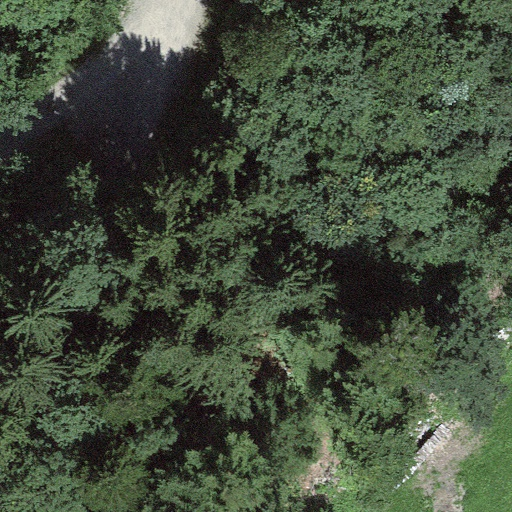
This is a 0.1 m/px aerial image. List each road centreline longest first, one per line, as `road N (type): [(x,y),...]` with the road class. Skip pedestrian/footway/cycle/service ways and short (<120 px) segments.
road 1 (track): [(175,10),(84,186),(0,435)]
road 2 (track): [(0,188),(175,10)]
